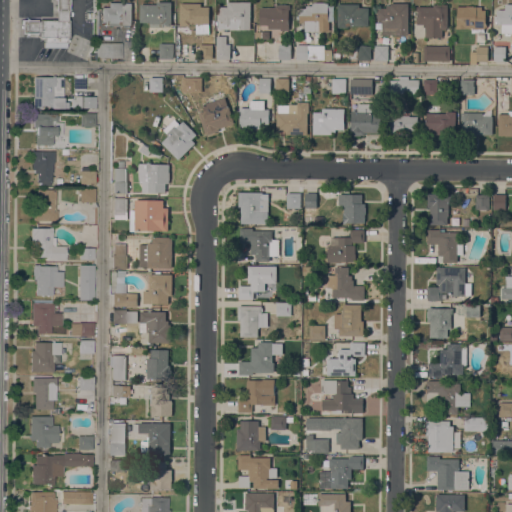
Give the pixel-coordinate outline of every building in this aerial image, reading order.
[(54,20),(54,0),(67,0),(67,11),(66,11),(66,20),(67,20),(67,38),(66,38),(66,48),(43,48),(43,37),(38,37),(38,32),(36,32),(36,33),(21,33),(21,20),(36,20),(36,21),(38,21),(38,20),(54,20)] [(218,29),(218,13),(219,13),(219,6),(227,6),(227,1),(251,1),(250,29),(240,29),(240,30),(230,30),(230,29),(220,29),(218,29)] [(132,3),(131,24),(121,24),(121,26),(107,26),(107,25),(105,25),(105,22),(101,22),(101,7),(107,7),(107,2),(132,3)] [(157,4),(157,2),(171,2),(171,26),(164,26),(164,27),(150,27),(150,22),(140,22),(140,4),(157,4)] [(299,22),(300,8),(306,8),(306,6),(312,6),(312,3),(314,3),(314,2),(325,2),(325,3),(328,3),(328,5),(333,5),(333,21),(329,21),(329,24),(319,24),(319,27),(307,27),(307,22),(299,22)] [(201,3),(201,6),(209,6),(209,34),(196,34),(196,23),(190,23),(190,25),(180,25),(180,3),(201,3)] [(359,4),(359,7),(369,7),(368,26),(348,25),(348,27),(337,27),(338,3),(359,4)] [(408,34),(382,34),(382,23),(377,23),(377,8),(386,8),(386,5),(390,5),(390,3),(408,3),(408,34)] [(511,33),(501,33),(502,24),(497,24),(497,21),(494,21),(494,16),(497,16),(497,9),(505,9),(505,3),(511,3),(511,33)] [(260,7),(275,7),(275,5),(279,5),(279,4),(286,4),(286,5),(290,5),(290,9),(289,9),(289,29),(268,28),(268,25),(259,25),(260,7)] [(425,37),(425,24),(417,24),(417,6),(433,6),(433,4),(448,4),(448,28),(446,28),(446,29),(442,29),(442,37),(425,37)] [(466,6),(466,5),(473,5),(473,6),(476,6),(476,7),(481,7),(481,9),(486,10),(486,23),(487,23),(487,26),(486,26),(485,28),(484,28),(484,33),(471,33),(471,29),(469,29),(469,28),(465,28),(462,28),(462,30),(457,29),(457,28),(456,28),(456,25),(457,25),(457,6),(466,6)] [(121,43),(121,58),(98,57),(98,56),(96,56),(96,44),(98,44),(98,43),(121,43)] [(174,43),(173,58),(159,58),(159,43),(174,43)] [(216,43),(230,43),(230,48),(235,48),(235,53),(230,53),(230,59),(216,59),(216,43)] [(213,59),(199,58),(199,44),(213,44),(213,59)] [(279,44),(291,44),(291,59),(279,59),(279,44)] [(331,60),(324,60),(324,59),(308,59),(296,59),(296,44),(308,44),(308,45),(324,45),(324,49),(331,49),(331,53),(331,60)] [(371,60),(357,60),(357,59),(347,58),(347,46),(357,46),(357,45),(360,45),(366,45),(371,45),(371,60)] [(374,45),(388,45),(388,60),(374,60),(374,45)] [(450,45),(450,60),(424,60),(424,45),(450,45)] [(488,61),(476,61),(476,45),(488,46),(488,61)] [(505,61),(494,61),(494,46),(505,46),(505,61)] [(50,77),(50,76),(53,76),(53,77),(62,77),(62,102),(66,102),(66,107),(62,107),(62,109),(50,109),(50,107),(43,107),(43,106),(40,106),(40,108),(32,108),(32,86),(33,86),(33,77),(50,77)] [(149,77),(163,77),(163,91),(149,91),(149,77)] [(182,92),(182,77),(202,77),(202,92),(182,92)] [(259,77),(271,77),(271,93),(259,92),(259,77)] [(84,90),(72,90),(72,78),(84,78),(84,90)] [(289,78),(289,92),(275,92),(276,78),(289,78)] [(332,78),(346,78),(346,93),(332,93),(332,78)] [(372,78),(372,95),(359,95),(359,93),(350,93),(350,78),(372,78)] [(419,79),(419,94),(399,93),(399,92),(388,92),(388,80),(399,80),(399,79),(419,79)] [(437,79),(437,94),(423,94),(423,79),(437,79)] [(474,94),(460,94),(460,79),(474,79),(474,81),(473,85),(474,85),(474,94)] [(87,96),(95,96),(94,108),(70,107),(70,99),(72,99),(72,95),(87,96)] [(198,112),(204,110),(202,104),(225,97),(228,107),(229,106),(234,123),(218,128),(219,130),(205,135),(198,112)] [(240,128),(240,111),(239,111),(239,107),(249,107),(249,100),(264,100),(264,109),(269,109),(269,113),(270,113),(270,115),(269,115),(269,123),(261,123),(261,128),(240,128)] [(309,102),(309,113),(307,113),(307,134),(286,134),(286,131),(276,131),(277,112),(278,112),(278,104),(297,104),(297,101),(309,102)] [(357,110),(357,103),(372,103),(372,114),(380,114),(380,132),(365,132),(365,134),(361,134),(361,135),(354,135),(354,134),(350,134),(350,129),(351,129),(351,110),(357,110)] [(439,105),(439,113),(445,113),(445,111),(455,111),(455,134),(434,134),(434,130),(426,130),(426,105),(439,105)] [(344,108),(344,129),(335,129),(335,132),(332,131),(332,134),(312,134),(313,111),(322,111),(322,108),(344,108)] [(461,136),(461,112),(482,112),(482,114),(491,109),(491,116),(492,116),(492,134),(476,134),(476,136),(461,136)] [(94,113),(94,127),(79,126),(79,113),(94,113)] [(56,114),(56,122),(62,122),(61,135),(54,135),(54,136),(52,136),(52,144),(34,144),(34,133),(35,133),(35,128),(32,128),(32,114),(56,114)] [(399,114),(399,115),(409,115),(409,116),(417,116),(417,130),(410,130),(410,131),(397,131),(397,135),(388,135),(388,116),(388,114),(399,114)] [(498,114),(510,114),(510,115),(511,115),(511,135),(498,135),(498,114)] [(161,142),(168,135),(163,129),(174,118),(179,124),(183,120),(197,134),(192,139),(195,143),(178,159),(161,142)] [(156,150),(151,146),(155,140),(160,143),(156,150)] [(151,149),(147,156),(139,150),(143,144),(151,149)] [(150,153),(152,149),(162,154),(160,158),(150,153)] [(31,151),(53,151),(53,163),(51,163),(51,173),(50,173),(50,183),(49,182),(49,185),(41,185),(41,183),(35,183),(36,174),(33,174),(33,170),(30,170),(31,151)] [(112,181),(112,168),(117,168),(117,161),(123,161),(123,168),(127,168),(127,182),(125,182),(125,193),(112,193),(112,181)] [(138,163),(147,163),(147,162),(151,162),(151,164),(169,164),(169,172),(170,172),(170,180),(169,180),(169,183),(165,183),(165,192),(142,192),(142,182),(140,182),(138,178),(138,163)] [(94,171),(94,185),(79,185),(79,171),(93,171),(94,171)] [(94,202),(78,202),(78,188),(94,188),(94,202)] [(32,199),(35,199),(36,189),(54,189),(54,210),(56,210),(55,221),(32,220),(32,199)] [(263,192),(263,194),(268,194),(268,223),(241,223),(241,206),(238,206),(238,191),(263,192)] [(286,192),(301,192),(300,208),(286,208),(286,192)] [(305,192),(317,192),(317,207),(315,207),(315,211),(305,211),(305,192)] [(362,194),(362,203),(365,203),(365,207),(366,207),(366,214),(365,214),(365,222),(346,222),(346,223),(343,223),(343,213),(344,205),(338,205),(338,193),(362,194)] [(430,208),(427,208),(427,193),(452,193),(452,201),(449,201),(449,225),(430,224),(430,208)] [(476,194),(489,194),(489,209),(475,209),(476,194)] [(505,209),(494,209),(494,194),(505,194),(505,209)] [(127,198),(127,219),(112,219),(112,198),(127,198)] [(163,200),(163,207),(168,207),(168,230),(134,230),(134,231),(130,231),(130,209),(134,209),(134,199),(163,200)] [(322,215),(322,225),(314,225),(313,215),(322,215)] [(253,228),(252,230),(272,230),(272,239),(279,239),(279,255),(270,255),(270,261),(255,261),(255,254),(250,254),(251,242),(240,242),(240,227),(253,228)] [(51,228),(51,237),(54,237),(54,246),(64,246),(64,260),(47,260),(47,257),(36,257),(36,249),(30,249),(30,230),(31,230),(31,228),(51,228)] [(364,229),(364,242),(352,242),(352,245),(355,245),(355,253),(356,253),(356,259),(355,259),(355,261),(340,261),(340,262),(328,262),(328,245),(331,245),(331,237),(350,237),(350,229),(364,229)] [(427,229),(440,229),(440,231),(456,232),(456,237),(463,237),(463,254),(457,254),(457,262),(438,262),(438,243),(427,243),(427,229)] [(148,244),(148,242),(152,242),(152,236),(169,237),(169,238),(172,238),(172,268),(147,268),(147,266),(139,266),(140,244),(148,244)] [(125,244),(125,255),(127,255),(127,269),(111,269),(111,255),(113,255),(113,244),(125,244)] [(93,248),(93,259),(79,259),(79,248),(93,248)] [(61,287),(52,286),(51,295),(34,295),(35,279),(32,279),(32,275),(31,275),(31,269),(32,269),(32,265),(36,265),(36,266),(55,266),(55,271),(62,271),(61,287)] [(93,265),(93,300),(78,300),(78,265),(93,265)] [(276,266),(276,282),(265,282),(265,291),(253,291),(253,299),(239,298),(239,285),(251,285),(251,283),(248,283),(248,265),(276,266)] [(312,265),(312,274),(302,274),(302,265),(312,265)] [(349,267),(349,275),(352,275),(352,279),(354,280),(354,285),(365,285),(364,300),(352,299),(352,297),(332,296),(333,288),(327,287),(328,275),(335,275),(335,266),(349,267)] [(465,267),(465,283),(471,283),(471,295),(451,295),(451,292),(442,292),(442,300),(427,300),(427,286),(439,287),(440,283),(436,283),(437,267),(465,267)] [(172,274),(172,295),(168,295),(168,303),(143,303),(143,290),(148,290),(149,273),(172,274)] [(511,298),(502,298),(502,287),(505,287),(505,276),(511,276),(511,298)] [(113,292),(114,287),(114,283),(117,283),(117,277),(123,277),(123,283),(125,283),(125,293),(137,293),(137,306),(111,306),(111,292),(113,292)] [(50,325),(50,334),(35,333),(36,325),(31,325),(31,303),(52,303),(52,313),(60,313),(60,325),(53,325),(50,325)] [(276,303),(291,303),(291,316),(276,316),(276,303)] [(361,304),(361,314),(364,314),(363,335),(339,335),(339,328),(334,328),(334,313),(342,314),(342,310),(343,310),(343,304),(361,304)] [(480,317),(466,316),(467,304),(480,305),(480,317)] [(240,336),(241,319),(238,319),(238,305),(262,305),(262,307),(263,307),(263,311),(261,311),(261,312),(267,312),(267,327),(259,326),(259,328),(258,328),(258,336),(240,336)] [(451,313),(450,328),(447,328),(447,337),(430,337),(430,321),(427,321),(427,317),(427,311),(428,307),(430,307),(452,308),(452,313),(451,313)] [(126,310),(137,310),(137,322),(126,322),(126,323),(111,323),(111,309),(126,310)] [(166,311),(166,320),(168,320),(168,324),(171,324),(170,342),(149,342),(149,332),(140,331),(140,311),(166,311)] [(78,322),(93,322),(92,336),(78,336),(78,335),(69,335),(69,322),(78,323),(78,322)] [(325,325),(325,339),(310,339),(310,325),(325,325)] [(511,326),(511,340),(500,340),(500,326),(511,326)] [(92,340),(92,353),(78,353),(78,340),(92,340)] [(273,341),(273,342),(281,342),(281,354),(272,354),(272,362),(274,362),(274,372),(253,372),(253,374),(239,374),(239,361),(251,361),(251,347),(258,347),(258,341),(273,341)] [(59,342),(59,354),(51,354),(51,361),(53,361),(53,372),(29,371),(30,350),(33,350),(33,342),(59,342)] [(365,342),(365,355),(353,355),(353,358),(355,358),(355,375),(327,375),(327,358),(338,358),(338,349),(350,349),(350,342),(365,342)] [(466,343),(466,365),(463,365),(463,373),(441,373),(441,376),(428,376),(428,362),(440,362),(440,348),(447,348),(447,343),(466,343)] [(168,349),(168,365),(170,365),(170,378),(147,378),(147,358),(151,358),(151,349),(168,349)] [(126,379),(111,379),(111,365),(109,365),(109,359),(111,359),(111,355),(126,355),(126,379)] [(93,377),(92,390),(77,390),(77,377),(93,377)] [(33,409),(33,393),(31,393),(31,378),(55,378),(55,386),(53,386),(52,399),(51,399),(51,409),(50,409),(33,409)] [(274,395),(275,395),(275,404),(252,404),(252,411),(238,411),(238,398),(250,398),(250,396),(247,396),(247,387),(246,387),(246,381),(247,381),(247,380),(262,380),(262,379),(274,379),(274,395)] [(322,380),(348,380),(348,387),(350,387),(350,393),(353,393),(353,398),(363,398),(363,412),(353,412),(353,413),(344,413),(344,414),(332,414),(332,410),(322,410),(322,399),(327,399),(327,393),(321,393),(322,380)] [(441,380),(441,383),(460,383),(460,392),(470,392),(470,406),(458,406),(458,414),(443,414),(443,406),(427,406),(427,380),(441,380)] [(126,385),(125,397),(110,397),(111,385),(126,385)] [(152,393),(152,388),(172,387),(172,413),(172,416),(148,416),(148,393),(152,393)] [(511,402),(511,416),(499,416),(499,402),(511,402)] [(51,416),(51,425),(57,425),(57,442),(48,442),(48,447),(34,447),(34,440),(29,440),(29,416),(51,416)] [(286,416),(286,429),(271,429),(271,427),(268,427),(268,417),(271,417),(271,416),(286,416)] [(363,417),(362,439),(359,439),(359,449),(340,448),(340,443),(336,443),(336,431),(341,431),(341,428),(331,428),(331,430),(306,430),(306,417),(320,417),(363,417)] [(488,418),(488,430),(464,430),(464,417),(488,418)] [(258,426),(265,426),(266,440),(259,440),(260,449),(237,450),(236,428),(240,428),(240,420),(258,420),(258,426)] [(450,420),(450,426),(453,426),(453,451),(428,451),(428,439),(426,439),(426,420),(450,420)] [(112,426),(112,422),(125,422),(125,455),(110,454),(110,426),(112,426)] [(170,444),(169,444),(169,449),(167,449),(167,453),(148,453),(148,452),(141,452),(141,441),(148,441),(148,433),(138,433),(138,423),(170,423),(170,444)] [(329,438),(329,452),(315,452),(315,450),(306,450),(306,433),(313,433),(313,438),(329,438)] [(92,436),(92,449),(77,449),(77,436),(92,436)] [(511,453),(490,453),(491,439),(511,439),(511,453)] [(51,456),(51,454),(62,455),(62,453),(78,453),(78,454),(92,454),(92,466),(78,465),(78,466),(62,466),(62,476),(52,476),(52,485),(49,485),(49,484),(30,484),(30,468),(31,468),(31,465),(34,465),(34,455),(51,456)] [(270,457),(270,467),(276,468),(276,477),(267,477),(267,479),(278,479),(278,488),(254,488),(254,481),(250,481),(250,486),(239,486),(239,476),(249,476),(249,469),(238,469),(238,454),(251,454),(251,457),(270,457)] [(363,469),(352,468),(351,478),(348,478),(348,488),(320,488),(320,459),(329,460),(329,458),(349,458),(349,455),(364,455),(363,469)] [(439,456),(439,458),(459,458),(458,470),(469,471),(468,489),(437,489),(438,470),(427,470),(427,455),(439,456)] [(125,459),(125,470),(110,470),(110,459),(125,459)] [(171,490),(155,489),(155,491),(150,491),(151,481),(138,481),(139,468),(152,469),(152,461),(167,461),(166,469),(172,469),(171,490)] [(59,501),(59,491),(71,491),(71,502),(59,501)] [(91,491),(90,504),(77,504),(77,491),(91,491)] [(53,498),(55,498),(55,511),(32,511),(32,506),(29,506),(29,492),(53,492),(53,498)] [(274,492),(274,509),(263,509),(262,511),(248,511),(248,509),(245,509),(245,492),(274,492)] [(346,493),(346,501),(350,501),(350,511),(321,511),(321,505),(318,505),(318,493),(346,493)] [(436,511),(436,494),(464,494),(464,510),(453,510),(453,511),(436,511)] [(167,497),(167,510),(169,510),(169,511),(139,511),(139,506),(140,506),(140,498),(167,497)]
